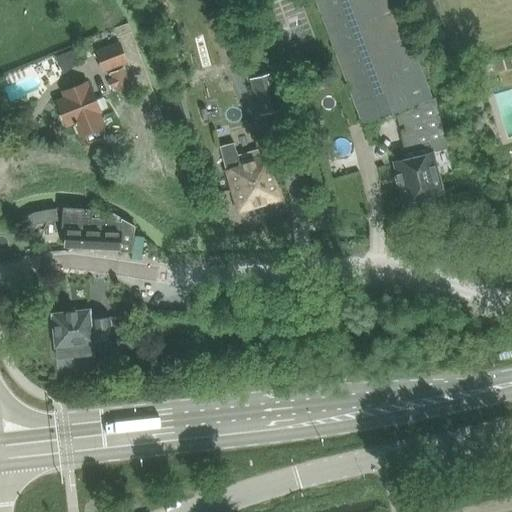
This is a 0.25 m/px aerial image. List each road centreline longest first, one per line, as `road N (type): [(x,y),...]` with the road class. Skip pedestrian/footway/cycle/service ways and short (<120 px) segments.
road 1 (unclassified): [(511,312),(389,276),(61,264),(0,274)]
road 2 (secondary): [(0,453),(511,385)]
road 3 (unclassified): [(195,511),(316,473),(511,432)]
